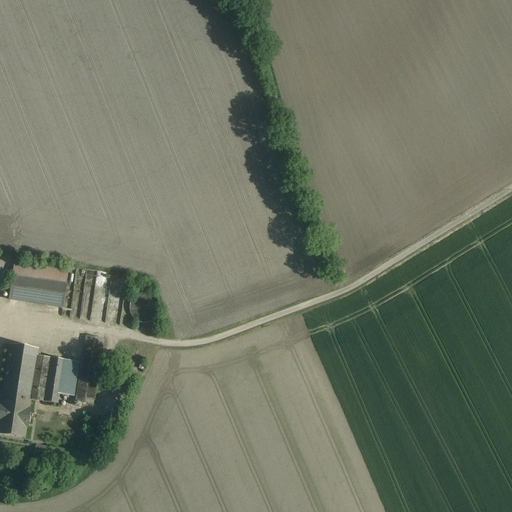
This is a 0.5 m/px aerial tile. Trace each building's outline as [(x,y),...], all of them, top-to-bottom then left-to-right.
[(68,271),(14,263),(8,301),(62,309),(68,271)] [(39,348),(5,343),(0,382),(0,395),(30,400),(61,405),(63,393),(75,395),(79,364),(38,358),(39,348)] [(75,395),(73,404),(96,408),(102,360),(80,357),(79,364),(75,395)] [(0,395),(0,435),(24,440),(30,400),(0,395)] [(82,470),(84,455),(53,451),(51,466),(82,470)]
